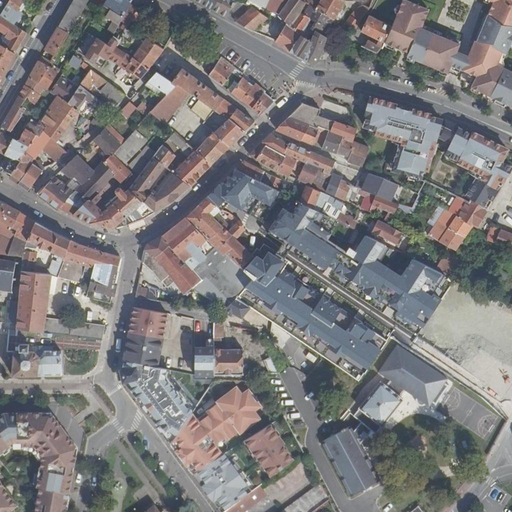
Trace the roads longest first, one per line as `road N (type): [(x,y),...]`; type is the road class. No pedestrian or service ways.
road 1 (residential): [(133,244),(174,217),(312,77)]
road 2 (secondary): [(312,77),(386,88),(511,137)]
road 3 (track): [(24,202),(150,75)]
road 4 (secondary): [(312,77),(172,0)]
road 5 (residential): [(0,188),(81,231),(133,244)]
road 6 (residential): [(207,511),(129,408)]
road 7 (residential): [(0,107),(60,0)]
